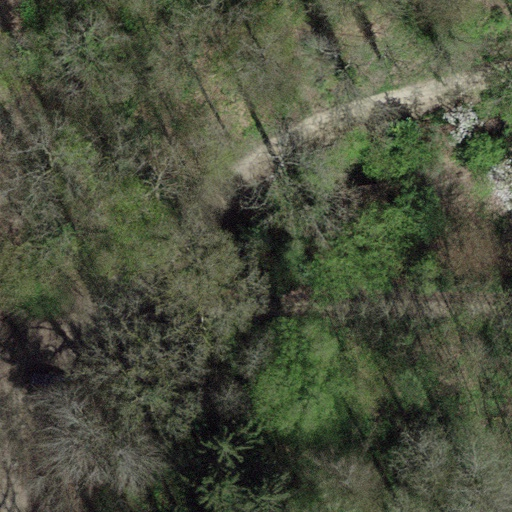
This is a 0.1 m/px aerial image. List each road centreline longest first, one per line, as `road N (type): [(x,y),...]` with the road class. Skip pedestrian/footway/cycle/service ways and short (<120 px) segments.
road 1 (track): [(511,81),(273,150),(0,373)]
road 2 (track): [(0,373),(155,317),(511,317)]
road 3 (track): [(0,373),(0,0)]
road 4 (track): [(14,511),(0,373)]
